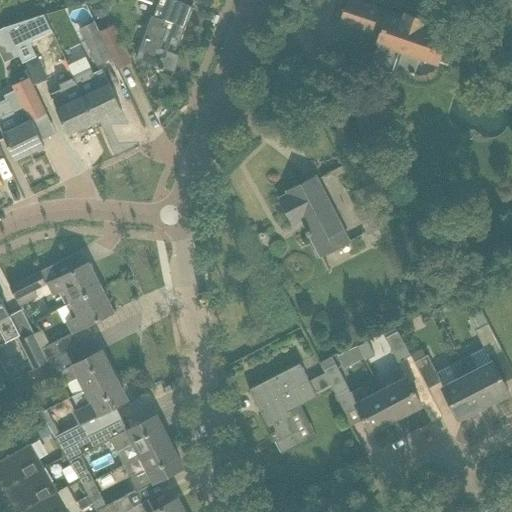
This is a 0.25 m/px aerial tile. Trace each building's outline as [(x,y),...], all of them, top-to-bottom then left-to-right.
[(98,0),(94,2),(92,9),(95,16),(102,18),(109,15),(111,8),(108,1),(104,0),(98,0)] [(163,69),(174,72),(180,56),(173,54),(178,42),(179,42),(192,7),(171,0),(159,0),(151,23),(149,23),(136,59),(159,67),(158,69),(163,70),(163,69)] [(370,66),(392,73),(399,50),(436,63),(437,61),(447,65),(452,51),(442,48),(445,36),(420,28),(422,21),(405,15),(404,18),(352,0),(348,0),(341,23),(356,28),(357,25),(381,33),(370,66)] [(511,0),(507,0),(503,15),(511,18),(511,0)] [(44,14),(6,27),(12,41),(15,46),(28,40),(51,29),(44,14)] [(280,29),(299,66),(323,54),(304,16),(280,29)] [(92,22),(109,59),(111,59),(116,69),(131,62),(113,25),(99,31),(94,21),(92,22)] [(96,66),(109,59),(92,22),(78,29),(96,66)] [(0,47),(12,41),(6,27),(0,29),(0,47)] [(275,50),(280,60),(289,55),(284,46),(275,50)] [(36,58),(23,64),(29,77),(38,72),(40,67),(36,58)] [(91,68),(73,76),(94,122),(121,109),(113,91),(102,70),(93,75),(91,68)] [(62,90),(50,96),(59,116),(68,135),(94,122),(73,76),(58,83),(60,86),(62,90)] [(0,116),(0,129),(15,160),(44,146),(31,121),(46,114),(38,96),(29,77),(12,86),(22,107),(0,116)] [(361,149),(348,123),(334,131),(347,156),(361,149)] [(305,220),(309,229),(305,232),(307,236),(309,236),(320,257),(349,242),(315,176),(286,191),(287,194),(279,198),(293,226),(305,220)] [(381,238),(372,216),(360,222),(370,243),(381,238)] [(87,263),(49,282),(55,293),(59,291),(66,305),(100,288),(88,265),(87,263)] [(9,287),(16,300),(46,284),(39,272),(9,287)] [(66,305),(55,311),(62,324),(66,323),(71,333),(78,330),(112,312),(100,288),(66,305)] [(0,345),(19,336),(0,297),(0,345)] [(502,351),(488,324),(481,310),(467,317),(474,331),(488,358),(502,351)] [(384,338),(397,363),(410,356),(410,355),(397,331),(384,338)] [(47,362),(41,349),(33,334),(18,341),(32,369),(47,362)] [(48,362),(77,347),(70,334),(41,349),(47,362),(48,362)] [(372,350),(386,345),(382,334),(368,339),(372,350)] [(421,349),(410,355),(410,356),(413,363),(425,357),(421,349)] [(78,377),(85,390),(114,375),(101,350),(60,371),(67,383),(78,377)] [(413,363),(427,389),(440,382),(426,356),(425,357),(413,363)] [(470,356),(460,361),(483,406),(508,393),(493,362),(478,370),(470,356)] [(483,406),(460,361),(449,367),(456,380),(442,388),(458,419),(483,406)] [(21,375),(27,388),(54,374),(48,362),(47,362),(32,369),(21,375)] [(266,381),(248,390),(281,454),(304,442),(288,411),(300,405),(316,397),(314,393),(329,385),(323,373),(308,381),(299,364),(266,381)] [(347,389),(335,365),(322,371),(323,373),(329,385),(335,396),(347,389)] [(395,385),(381,391),(396,419),(421,405),(401,366),(388,373),(395,385)] [(114,375),(85,390),(91,403),(80,409),(86,421),(127,400),(114,375)] [(396,419),(381,391),(368,399),(361,386),(349,393),(370,432),(396,419)] [(134,443),(140,456),(169,442),(155,415),(109,439),(116,452),(134,443)] [(55,437),(61,450),(89,436),(82,423),(55,437)] [(89,436),(61,450),(68,463),(98,447),(92,434),(89,436)] [(169,442),(140,456),(147,470),(130,479),(136,491),(182,468),(169,442)] [(0,460),(0,483),(4,490),(44,467),(30,443),(0,460)] [(71,465),(61,471),(68,483),(78,478),(77,476),(71,465)] [(4,490),(15,511),(21,511),(58,492),(44,467),(4,490)] [(87,471),(77,476),(78,478),(83,487),(93,482),(87,471)] [(21,511),(69,511),(58,492),(21,511)] [(99,492),(89,498),(93,504),(97,511),(106,505),(99,492)] [(106,505),(97,511),(124,511),(133,507),(126,494),(106,505)] [(89,496),(77,502),(82,510),(93,504),(89,498),(89,496)] [(182,511),(177,500),(153,511),(152,511),(147,500),(138,504),(133,507),(124,511),(182,511)]
